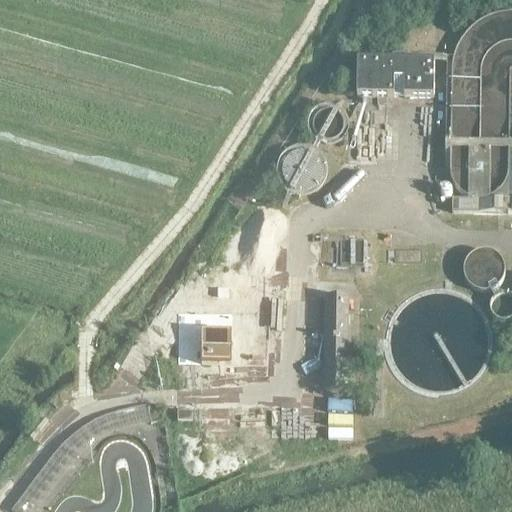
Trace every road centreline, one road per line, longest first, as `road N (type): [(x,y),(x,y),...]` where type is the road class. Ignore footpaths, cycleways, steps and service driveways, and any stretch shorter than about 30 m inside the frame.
road 1 (track): [(88,414),(92,323),(184,226),(325,0)]
road 2 (unclassified): [(3,511),(65,424),(110,404),(161,399)]
